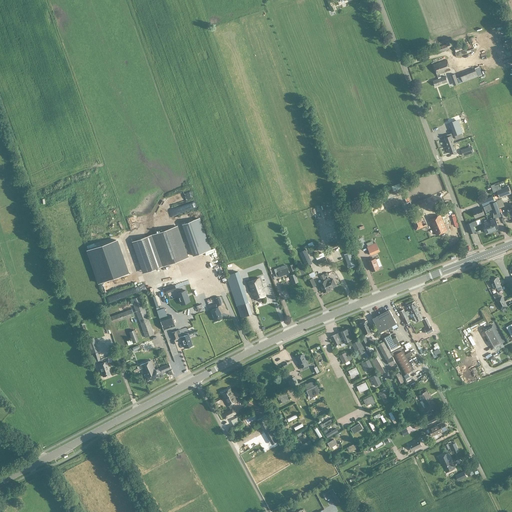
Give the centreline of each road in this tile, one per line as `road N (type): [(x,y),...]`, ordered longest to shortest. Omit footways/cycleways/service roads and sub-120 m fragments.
road 1 (secondary): [(43,459),(383,293)]
road 2 (residential): [(473,258),(379,0)]
road 3 (residential): [(383,293),(484,478)]
